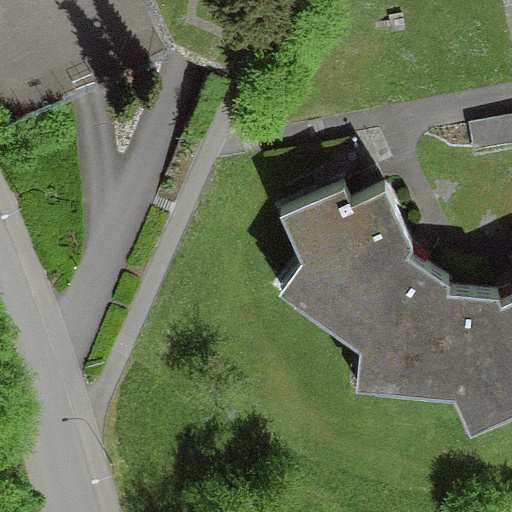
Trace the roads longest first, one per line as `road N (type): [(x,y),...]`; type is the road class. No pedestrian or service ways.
road 1 (residential): [(0,241),(81,511)]
road 2 (residential): [(380,127),(511,108)]
